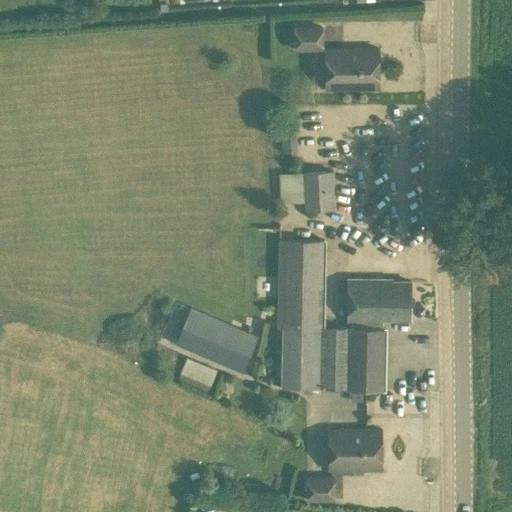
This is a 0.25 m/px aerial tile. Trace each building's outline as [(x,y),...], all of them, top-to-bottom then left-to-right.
[(296,49),(322,48),(322,26),(295,26),(296,49)] [(327,87),(379,86),(378,47),(326,48),(327,87)] [(296,131),(280,132),(282,153),(297,152),(296,131)] [(280,201),(305,200),(306,208),(335,207),(333,170),(279,173),(280,201)] [(384,326),(383,319),(411,319),(411,280),(392,280),(392,278),(348,278),(348,319),(352,319),(351,326),(325,325),(326,239),(278,239),(277,326),(282,327),(281,386),(320,387),(341,388),(386,389),(387,326),(384,326)] [(190,306),(175,343),(242,371),(258,334),(190,306)] [(210,385),(217,366),(188,355),(180,374),(210,385)] [(381,428),(329,428),(329,468),(381,467),(381,428)] [(333,476),(307,476),(307,499),(333,498),(333,476)]
